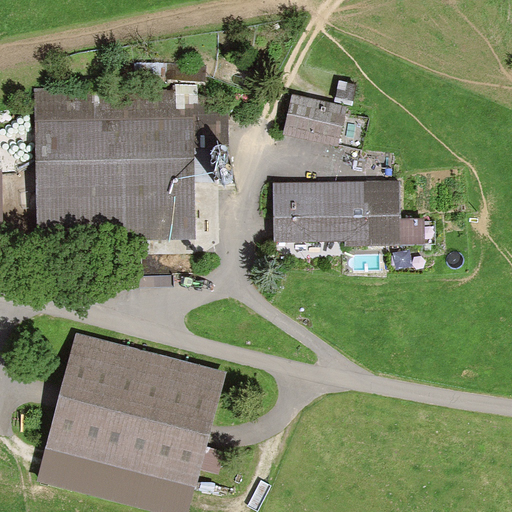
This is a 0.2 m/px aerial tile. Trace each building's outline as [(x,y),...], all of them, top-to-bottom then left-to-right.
[(356,87),(339,84),(336,104),(353,107),(356,87)] [(228,93),(34,94),(35,241),(195,240),(194,155),(229,155),(228,93)] [(294,97),(285,136),(337,148),(338,144),(361,149),(368,119),(347,114),(348,109),(294,97)] [(398,183),(274,186),(275,245),(344,244),(344,249),(426,247),(425,220),(399,221),(398,183)] [(191,511),(226,374),(77,337),(40,482),(161,511),(191,511)]
